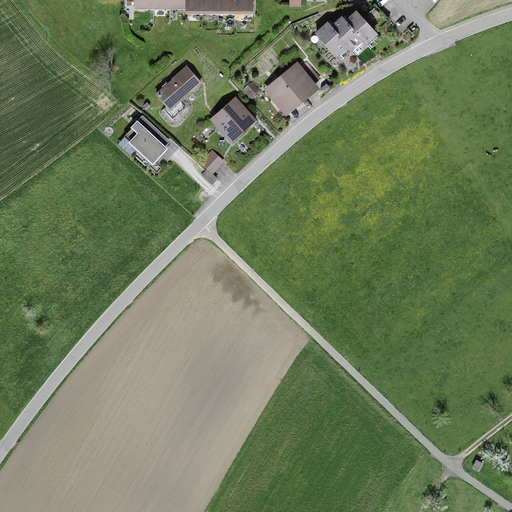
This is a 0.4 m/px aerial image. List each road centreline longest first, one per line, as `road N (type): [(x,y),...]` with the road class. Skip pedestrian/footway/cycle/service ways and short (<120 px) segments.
road 1 (unclassified): [(195,222),(452,469),(511,509)]
road 2 (tertiary): [(195,222),(51,379),(0,455)]
road 3 (tertiary): [(434,41),(316,115),(195,222)]
road 4 (track): [(511,417),(462,455),(422,511)]
